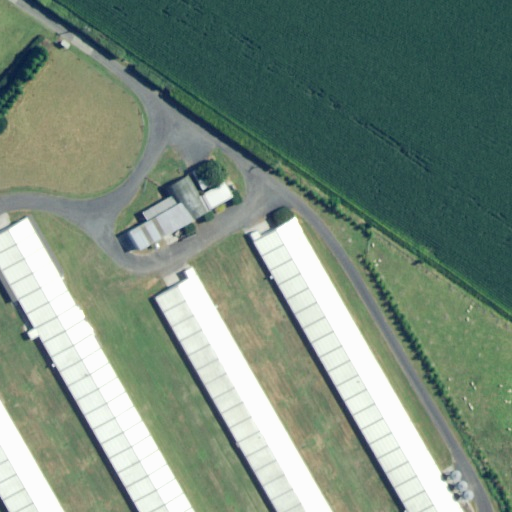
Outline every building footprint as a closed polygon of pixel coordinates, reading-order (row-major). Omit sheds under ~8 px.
[(192,173),(203,191),(223,180),(224,179),(225,177),(225,175),(226,174),(226,172),(225,170),(225,169),(224,167),(223,166),(221,165),(220,164),(218,163),(217,163),(215,163),(213,163),(212,161),(192,173)] [(137,252),(212,214),(209,209),(234,197),(226,183),(200,196),(190,177),(166,188),(181,206),(128,233),(137,252)] [(237,234),(395,511),(459,511),(285,207),(237,234)] [(0,227),(0,281),(130,511),(189,511),(22,215),(0,227)] [(322,511),(180,275),(136,301),(263,511),(322,511)] [(0,511),(56,511),(0,413),(0,511)]
